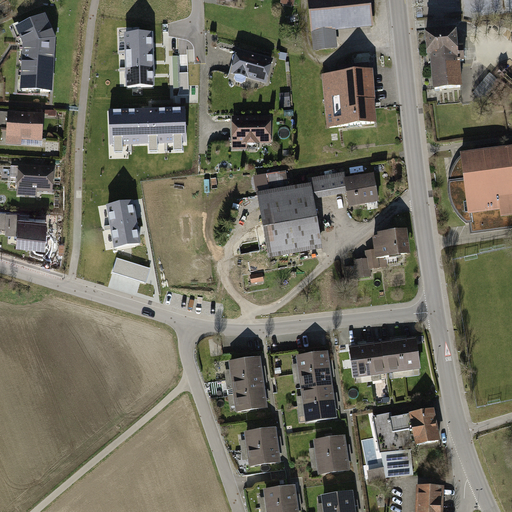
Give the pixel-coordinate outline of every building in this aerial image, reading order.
[(369,0),(306,0),(311,51),(337,48),(335,26),(371,23),(369,0)] [(45,19),(18,30),(26,48),(23,91),(51,93),(55,43),(45,19)] [(454,28),(424,30),(425,57),(432,57),(434,87),(461,85),(459,60),(464,60),(463,40),(455,41),(454,28)] [(127,52),(152,51),(151,32),(126,33),(127,52)] [(274,59),(237,48),(230,72),(268,82),(274,59)] [(127,70),(152,69),(152,51),(127,52),(127,70)] [(128,88),(153,87),(152,69),(127,70),(128,88)] [(374,70),(322,75),(327,127),(378,122),(374,70)] [(313,94),(295,96),(296,114),(315,112),(313,94)] [(22,135),(42,136),(44,111),(7,109),(6,140),(21,141),(22,135)] [(110,112),(111,145),(187,142),(185,110),(110,112)] [(271,111),(231,111),(231,149),(248,149),(247,138),(272,138),(271,111)] [(467,223),(470,223),(472,233),(511,227),(511,149),(462,156),(465,181),(460,181),(460,178),(454,179),(455,182),(450,182),(450,189),(450,194),(451,200),(453,206),(456,212),(461,218),(467,223)] [(32,187),(53,188),(54,162),(18,161),(17,191),(32,192),(32,187)] [(256,172),(268,250),(321,242),(314,199),(348,194),(350,206),(379,202),(374,168),(347,173),(346,169),(310,174),(310,176),(288,180),(286,167),(256,172)] [(108,206),(112,227),(136,223),(132,201),(108,206)] [(48,212),(0,209),(0,227),(15,228),(15,236),(47,238),(48,212)] [(112,227),(116,249),(140,244),(136,223),(112,227)] [(380,246),(366,247),(367,255),(355,256),(358,277),(371,275),(370,266),(389,264),(388,258),(409,255),(405,226),(404,226),(378,229),(380,246)] [(113,273),(146,283),(150,269),(117,259),(113,273)] [(253,285),(265,283),(264,274),(251,277),(253,285)] [(416,337),(400,340),(405,370),(421,368),(416,337)] [(400,340),(383,342),(388,372),(405,370),(400,340)] [(383,342),(368,344),(373,374),(388,372),(383,342)] [(368,344),(351,347),(356,378),(373,374),(368,344)] [(297,357),(299,372),(329,368),(328,352),(297,357)] [(229,362),(232,379),(263,374),(260,357),(229,362)] [(299,372),(301,389),(332,384),(329,368),(299,372)] [(265,391),(263,374),(232,379),(235,395),(265,391)] [(332,384),(301,389),(304,406),(336,403),(332,384)] [(268,408),(265,391),(235,395),(238,412),(268,408)] [(336,403),(304,406),(306,424),(340,419),(336,403)] [(433,410),(409,414),(413,435),(415,444),(439,439),(433,410)] [(413,435),(409,414),(392,418),(390,413),(373,416),(384,468),(367,471),(370,482),(412,472),(410,435),(413,435)] [(246,433),(248,451),(279,446),(275,429),(246,433)] [(316,439),(318,459),(348,454),(346,435),(316,439)] [(279,446),(248,451),(251,468),(281,463),(279,446)] [(348,454),(318,459),(320,475),(351,470),(348,454)] [(442,511),(444,479),(416,477),(414,511),(442,511)] [(266,489),(268,509),(298,505),(295,485),(266,489)] [(323,496),(324,511),(335,511),(356,509),(353,491),(323,496)]
